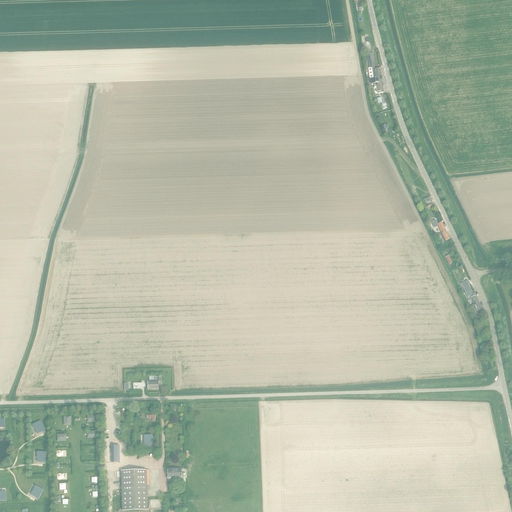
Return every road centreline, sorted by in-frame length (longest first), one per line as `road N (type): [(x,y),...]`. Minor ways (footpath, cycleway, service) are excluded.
road 1 (unclassified): [(0,402),(503,386)]
road 2 (unclassified): [(503,386),(486,310),(403,133),(368,0)]
